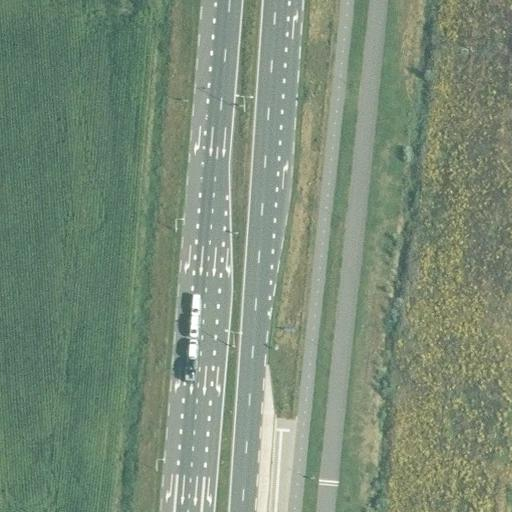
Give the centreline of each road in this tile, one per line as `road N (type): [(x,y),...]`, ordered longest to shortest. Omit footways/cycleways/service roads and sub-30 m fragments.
road 1 (unclassified): [(377,0),(327,511)]
road 2 (primary): [(229,0),(187,511)]
road 3 (primary): [(240,511),(274,0)]
